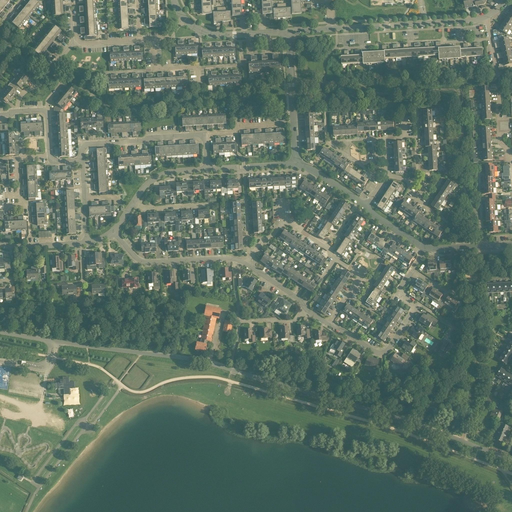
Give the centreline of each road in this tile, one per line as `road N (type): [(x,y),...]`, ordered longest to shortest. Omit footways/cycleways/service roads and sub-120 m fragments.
road 1 (unclassified): [(511,460),(209,363),(0,331)]
road 2 (residential): [(331,28),(486,16)]
road 3 (residential): [(283,220),(357,273),(329,325)]
road 4 (residential): [(82,160),(85,144),(205,135)]
road 5 (residential): [(233,258),(239,321),(294,321),(305,309)]
road 6 (residential): [(112,231),(141,261),(233,258)]
road 7 (residential): [(294,164),(288,31)]
road 8 (residential): [(329,325),(383,351),(412,302)]
